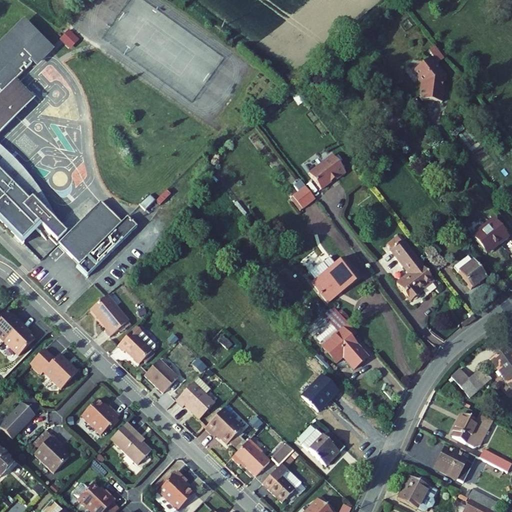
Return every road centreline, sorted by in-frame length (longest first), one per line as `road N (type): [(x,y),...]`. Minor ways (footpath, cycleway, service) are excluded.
road 1 (residential): [(0,268),(256,511)]
road 2 (residential): [(511,304),(430,373),(365,511)]
